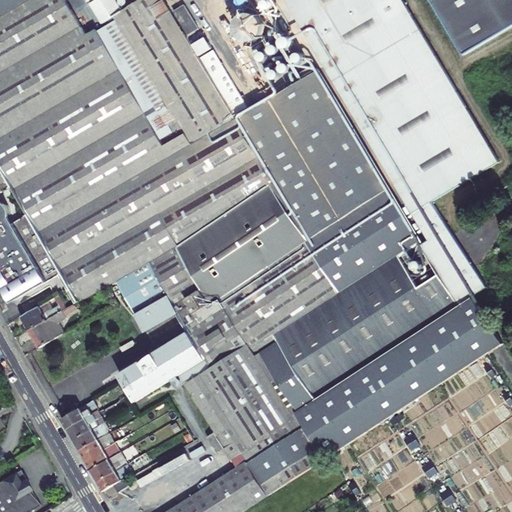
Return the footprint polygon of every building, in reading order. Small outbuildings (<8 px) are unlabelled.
[(69,290),(73,287),(142,247),(150,261),(170,295),(191,332),(207,358),(179,376),(216,433),(225,448),(238,468),(169,511),(243,511),(329,458),(486,356),(503,345),(473,298),(488,288),(448,227),(430,239),(438,253),(429,258),(421,245),(318,71),(239,118),(236,119),(163,0),(140,0),(123,11),(115,0),(96,0),(91,4),(102,23),(114,16),(117,20),(177,120),(170,125),(172,129),(166,133),(167,136),(161,139),(98,31),(97,30),(87,36),(66,0),(0,0),(0,268),(18,300),(61,275),(69,290)] [(500,163),(402,0),(287,0),(416,216),(434,205),(433,203),(500,163)] [(511,29),(511,0),(431,0),(466,57),(511,29)] [(185,5),(174,12),(189,36),(200,29),(185,5)] [(263,10),(235,11),(236,40),(264,39),(263,10)] [(177,120),(117,20),(98,31),(161,139),(167,136),(166,133),(172,129),(170,125),(177,120)] [(214,51),(202,58),(237,115),(248,108),(214,51)] [(448,227),(434,205),(416,216),(430,239),(448,227)] [(430,239),(421,245),(429,258),(438,253),(430,239)] [(77,303),(109,284),(118,279),(150,261),(142,247),(73,287),(69,290),(77,303)] [(150,261),(118,279),(138,314),(170,295),(150,261)] [(0,268),(0,278),(14,303),(18,300),(0,268)] [(49,301),(41,306),(45,313),(53,308),(49,301)] [(30,330),(40,348),(66,333),(60,323),(67,318),(66,316),(78,309),(75,304),(63,311),(30,330)] [(22,317),(30,330),(63,311),(59,305),(53,308),(45,313),(41,306),(22,317)] [(207,358),(191,332),(121,375),(137,402),(179,376),(207,358)] [(489,362),(485,365),(492,376),(497,373),(489,362)] [(62,419),(74,440),(106,422),(100,410),(94,401),(66,417),(62,419)] [(402,412),(391,419),(394,424),(405,416),(402,412)] [(74,440),(80,450),(110,433),(107,429),(110,428),(106,422),(74,440)] [(413,432),(405,438),(412,449),(421,444),(413,432)] [(80,450),(86,460),(115,443),(110,433),(80,450)] [(225,448),(216,433),(215,434),(219,440),(212,444),(218,453),(225,448)] [(130,434),(120,440),(123,444),(133,439),(130,434)] [(219,440),(215,434),(208,438),(212,444),(219,440)] [(86,460),(92,470),(121,452),(115,443),(86,460)] [(92,470),(98,482),(128,464),(121,452),(92,470)] [(189,452),(139,479),(144,486),(193,459),(189,452)] [(431,460),(423,466),(430,477),(438,471),(431,460)] [(130,469),(128,464),(98,482),(104,491),(115,485),(125,479),(127,478),(125,473),(130,469)] [(33,490),(21,470),(0,482),(0,511),(29,511),(42,505),(30,491),(32,490),(33,490)] [(125,479),(115,485),(119,492),(129,486),(125,479)] [(350,483),(357,494),(361,492),(355,480),(350,483)] [(449,488),(441,494),(448,505),(456,499),(449,488)] [(30,491),(41,504),(32,490),(30,491)]
